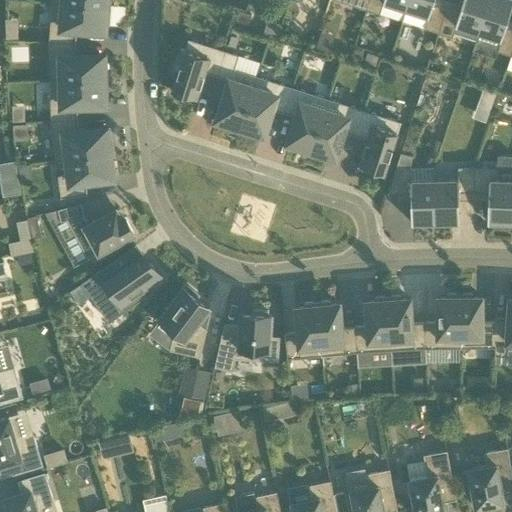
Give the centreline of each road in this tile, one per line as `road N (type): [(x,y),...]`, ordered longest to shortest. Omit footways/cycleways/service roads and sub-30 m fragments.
road 1 (residential): [(149,141),(155,196),(169,229),(194,252),(235,270),(266,272),(375,262)]
road 2 (residential): [(149,141),(344,203),(362,218),(375,262)]
road 3 (residential): [(145,0),(149,141)]
road 4 (residential): [(375,262),(511,262)]
